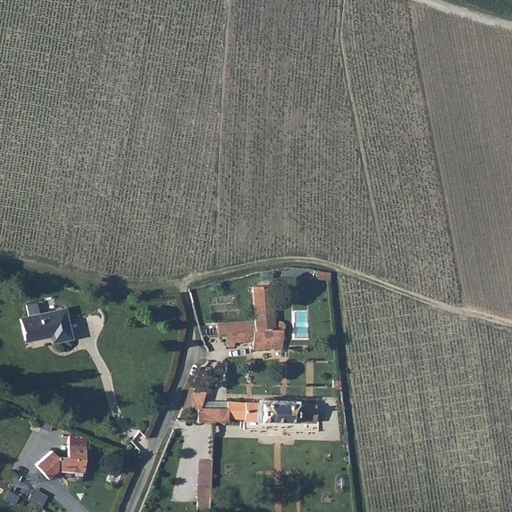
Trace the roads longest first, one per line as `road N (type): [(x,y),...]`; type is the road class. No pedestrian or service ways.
road 1 (track): [(183,286),(296,264),(511,326)]
road 2 (residential): [(129,511),(188,364),(191,303),(183,286)]
road 3 (track): [(183,286),(108,291),(0,264)]
road 4 (unknown): [(148,463),(116,427),(76,328)]
